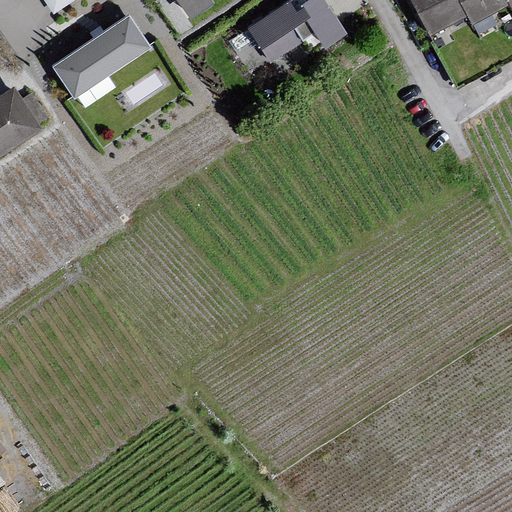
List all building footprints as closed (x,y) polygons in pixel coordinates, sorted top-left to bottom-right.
[(173,0),(191,22),(218,2),(216,0),(173,0)] [(295,0),(281,0),(245,25),(270,61),(315,30),(326,47),(345,34),(321,0),(307,0),(300,5),(295,0)] [(417,0),(440,42),(479,20),(467,0),(417,0)] [(511,0),(467,0),(479,20),(485,29),(511,12),(511,0)] [(127,10),(49,62),(71,94),(149,43),(127,10)] [(12,84),(0,91),(0,153),(40,126),(12,84)] [(0,432),(0,459),(15,450),(0,432)]
